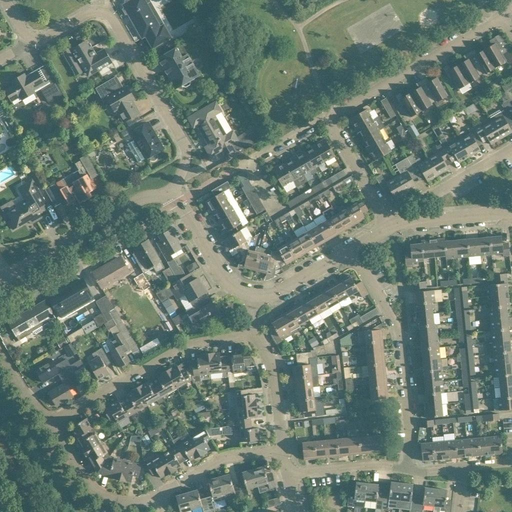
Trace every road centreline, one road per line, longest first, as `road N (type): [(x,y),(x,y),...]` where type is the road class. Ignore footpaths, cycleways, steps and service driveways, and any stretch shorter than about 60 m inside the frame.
road 1 (residential): [(179,201),(183,140),(114,20),(96,11),(43,37),(26,35)]
road 2 (residential): [(405,468),(401,343),(349,250)]
road 3 (residential): [(49,423),(180,350),(254,333)]
road 4 (residential): [(328,117),(501,15)]
road 5 (tertiary): [(20,268),(142,198),(179,201)]
road 6 (residential): [(31,287),(172,205)]
road 7 (residential): [(158,496),(121,501),(99,492),(49,423)]
road 8 (residential): [(282,448),(221,458),(158,496)]
road 9 (residential): [(389,227),(328,117)]
road 10 (tertiary): [(179,201),(228,283),(254,296)]
road 11 (tertiary): [(389,227),(511,212)]
road 12 (residential): [(282,448),(272,363),(254,333)]
